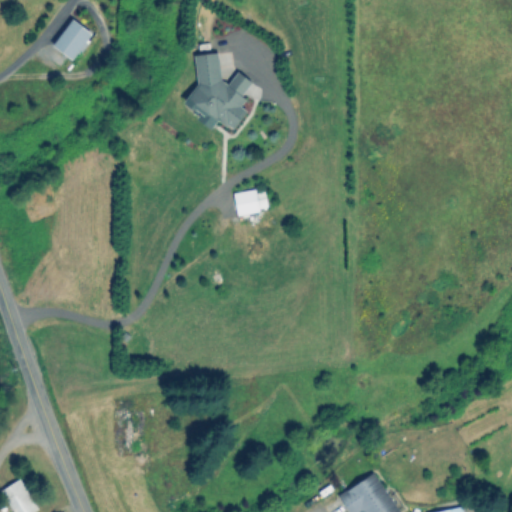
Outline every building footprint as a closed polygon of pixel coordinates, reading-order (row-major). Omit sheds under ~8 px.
[(51,44),(71,60),(91,33),(71,18),(51,44)] [(193,54),(196,83),(185,98),(226,127),(234,126),(244,112),(242,93),(251,81),(236,70),(226,83),(220,78),(216,51),(193,54)] [(266,209),(263,190),(255,192),(254,188),(232,192),(236,214),(266,209)] [(398,511),(372,471),(336,495),(347,511),(398,511)] [(0,489),(0,491),(12,511),(30,511),(37,508),(18,478),(0,489)]
